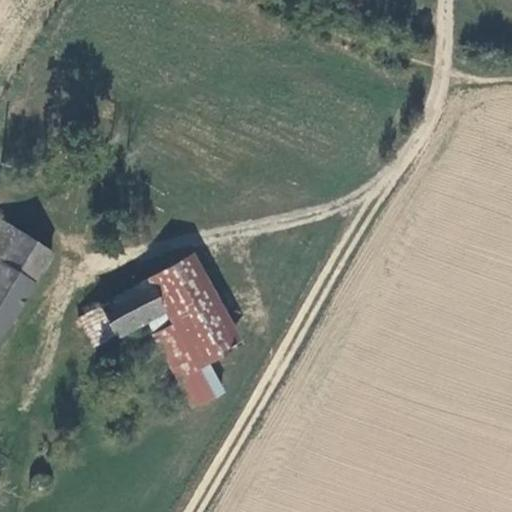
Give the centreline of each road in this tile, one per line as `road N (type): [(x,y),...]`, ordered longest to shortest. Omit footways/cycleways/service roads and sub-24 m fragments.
road 1 (track): [(68,275),(250,233),(390,179),(437,107),(443,0)]
road 2 (track): [(390,179),(193,511)]
